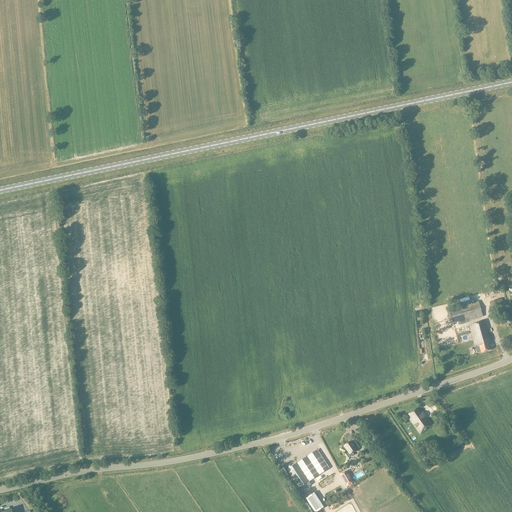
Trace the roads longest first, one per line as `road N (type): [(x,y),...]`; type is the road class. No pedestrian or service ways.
road 1 (unclassified): [(0,490),(285,436),(511,358)]
road 2 (primary): [(0,190),(511,82)]
